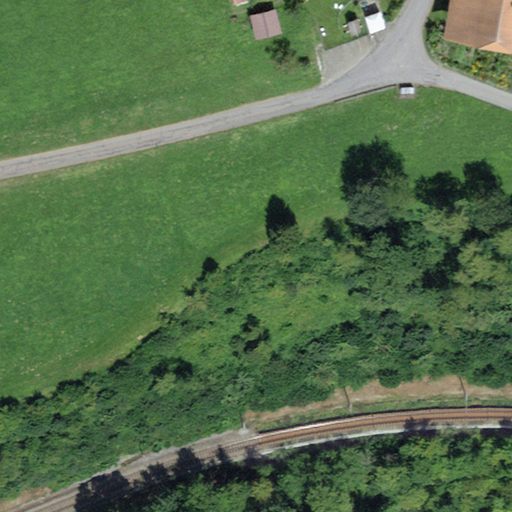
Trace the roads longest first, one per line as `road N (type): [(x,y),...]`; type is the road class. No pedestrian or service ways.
road 1 (residential): [(392,72),(0,171)]
road 2 (residential): [(511,104),(392,72)]
